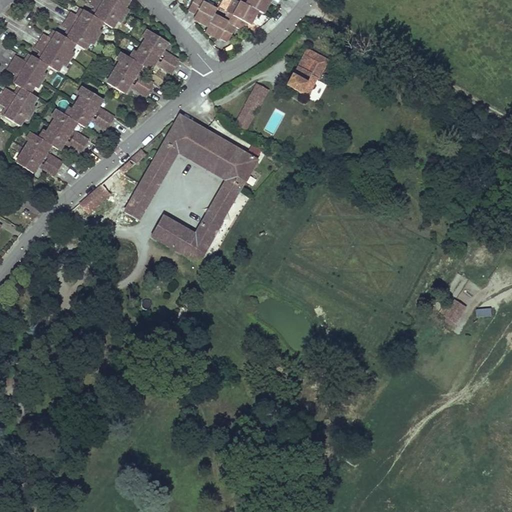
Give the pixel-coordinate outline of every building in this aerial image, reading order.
[(93,0),(90,6),(94,9),(97,11),(94,17),(90,15),(84,11),(79,19),(76,17),(71,14),(63,28),(67,30),(70,32),(66,39),(63,37),(56,33),(52,40),(48,38),(45,35),(36,50),(39,52),(43,54),(39,61),(35,59),(32,57),(28,63),(25,61),(17,57),(8,71),(15,76),(18,78),(14,84),(20,87),(22,89),(17,96),(15,95),(7,90),(0,100),(0,104),(6,109),(8,110),(4,116),(20,126),(37,99),(30,94),(47,66),(58,73),(76,45),(86,52),(104,23),(113,29),(131,1),(128,0),(93,0)] [(203,0),(196,0),(189,12),(197,15),(194,21),(196,22),(209,29),(206,35),(220,42),(221,39),(229,43),(237,28),(243,30),(247,24),(252,26),(260,13),(264,16),(272,0),(271,0),(250,0),(247,6),(242,4),(235,17),(231,16),(228,23),(216,16),(218,12),(204,4),(206,1),(203,0)] [(81,9),(76,17),(79,19),(84,11),(81,9)] [(53,31),(48,38),(52,40),(56,33),(53,31)] [(125,56),(108,84),(125,95),(130,87),(138,74),(142,67),(150,72),(155,64),(163,51),(168,44),(151,33),(133,62),(125,56)] [(307,50),(286,86),(306,97),(316,79),(318,79),(327,61),(307,50)] [(155,64),(160,67),(168,54),(163,51),(155,64)] [(160,67),(172,75),(180,62),(168,54),(160,67)] [(130,87),(134,90),(142,77),(138,74),(130,87)] [(134,90),(146,98),(154,84),(142,77),(134,90)] [(251,96),(259,101),(264,91),(256,86),(251,96)] [(34,135),(16,163),(33,174),(38,166),(46,153),(51,145),(60,151),(64,143),(73,130),(77,123),(86,128),(91,121),(98,108),(103,101),(86,90),(69,118),(60,112),(42,140),(34,135)] [(259,101),(251,96),(235,126),(243,130),(259,101)] [(91,121),(95,124),(103,111),(98,108),(91,121)] [(103,111),(95,124),(107,131),(115,119),(103,111)] [(177,123),(125,212),(138,220),(177,152),(185,139),(233,167),(225,180),(211,206),(225,214),(255,161),(180,117),(177,123)] [(73,130),(64,143),(68,146),(76,132),(73,130)] [(76,132),(68,146),(80,153),(89,140),(76,132)] [(185,139),(177,152),(225,180),(233,167),(185,139)] [(141,150),(131,159),(135,164),(145,155),(141,150)] [(38,166),(43,169),(51,156),(46,153),(38,166)] [(51,156),(43,169),(56,177),(64,164),(51,156)] [(135,164),(131,159),(101,185),(105,190),(80,212),(87,213),(122,182),(120,179),(135,164)] [(105,190),(101,185),(72,211),(80,212),(105,190)] [(225,214),(211,206),(206,213),(221,222),(225,214)] [(221,222),(206,213),(194,234),(163,217),(151,236),(198,262),(221,222)] [(456,323),(466,306),(451,297),(440,313),(456,323)] [(475,316),(490,316),(490,308),(475,308),(475,316)]
